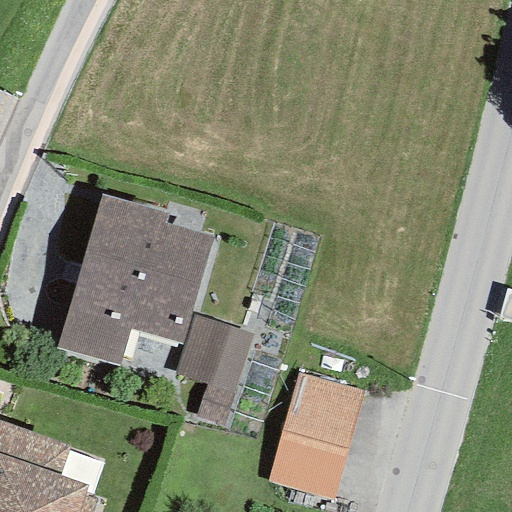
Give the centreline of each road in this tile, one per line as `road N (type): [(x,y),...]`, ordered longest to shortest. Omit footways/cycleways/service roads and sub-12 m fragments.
road 1 (tertiary): [(406,511),(511,118)]
road 2 (residential): [(96,0),(0,178)]
